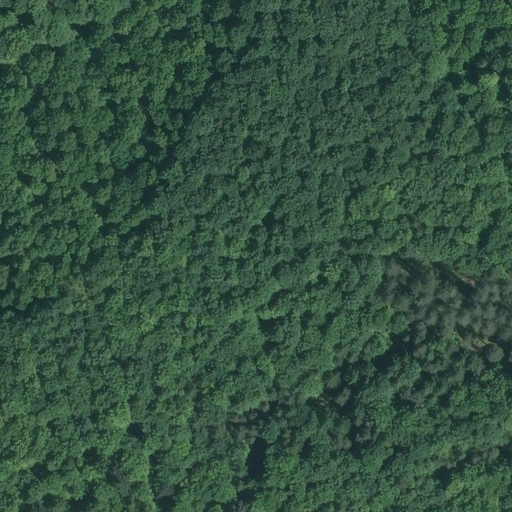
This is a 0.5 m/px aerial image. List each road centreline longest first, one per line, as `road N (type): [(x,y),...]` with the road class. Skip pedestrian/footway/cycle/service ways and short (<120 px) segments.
road 1 (track): [(412,0),(511,184)]
road 2 (track): [(0,75),(140,0)]
